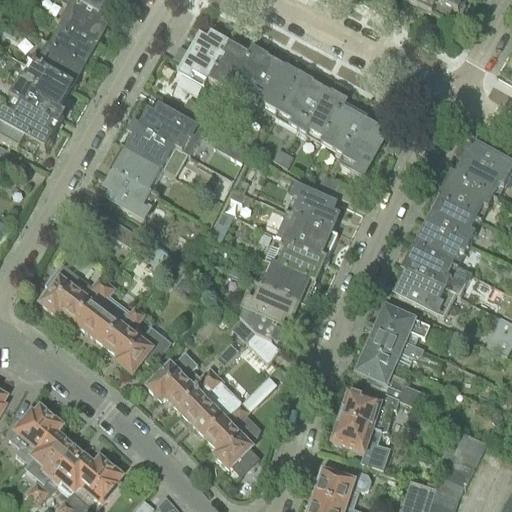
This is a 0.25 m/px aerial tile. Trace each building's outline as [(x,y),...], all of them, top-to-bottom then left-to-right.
[(8,0),(0,0),(0,20),(1,21),(11,2),(8,0)] [(22,0),(19,5),(30,12),(34,4),(26,0),(22,0)] [(62,12),(54,26),(60,29),(98,50),(106,35),(100,32),(104,24),(101,22),(62,0),(59,0),(59,1),(66,5),(62,12)] [(62,0),(101,22),(112,0),(118,0),(120,1),(120,0),(62,0)] [(467,0),(407,0),(404,5),(446,26),(452,15),(458,18),(467,0)] [(10,22),(7,28),(19,35),(22,28),(10,22)] [(19,35),(7,28),(3,36),(15,42),(19,35)] [(61,30),(49,51),(49,52),(85,72),(84,73),(91,77),(104,54),(98,50),(60,29),(61,30)] [(191,85),(203,92),(207,85),(227,49),(212,41),(208,47),(201,43),(179,81),(190,87),(191,85)] [(227,49),(207,85),(208,86),(213,89),(230,98),(232,94),(253,56),(230,43),(227,49)] [(42,48),(29,72),(30,73),(71,96),(84,73),(85,72),(49,52),(49,51),(42,48)] [(244,106),(252,111),(276,69),(253,56),(230,98),(231,98),(233,94),(246,102),(244,106)] [(265,112),(278,119),(299,82),(276,69),(252,111),(262,116),(265,112)] [(23,85),(11,107),(16,110),(20,113),(57,134),(63,124),(58,120),(71,96),(30,73),(23,85)] [(289,132),(298,137),(321,95),(299,82),(278,119),(291,127),(289,132)] [(320,149),(320,150),(344,108),(321,95),(298,137),(307,142),(310,138),(322,145),(320,149)] [(182,114),(188,118),(194,107),(188,103),(182,114)] [(194,107),(188,118),(196,122),(202,111),(194,107)] [(338,169),(339,169),(363,127),(367,121),(344,108),(320,150),(342,162),(338,169)] [(0,144),(16,153),(33,163),(39,153),(45,156),(57,134),(20,113),(16,110),(9,122),(4,119),(0,126),(0,144)] [(149,118),(141,133),(134,130),(182,158),(190,162),(206,133),(185,121),(182,127),(159,114),(155,122),(149,118)] [(363,127),(339,169),(362,183),(382,147),(374,142),(378,136),(363,127)] [(227,139),(234,143),(240,132),(233,128),(227,139)] [(134,130),(121,152),(163,176),(168,167),(177,167),(182,158),(134,130)] [(240,132),(234,143),(242,147),(248,136),(240,132)] [(233,149),(228,160),(232,163),(235,164),(241,167),(247,157),(233,149)] [(511,171),(472,150),(455,183),(492,202),(498,190),(502,193),(511,173),(511,171)] [(0,168),(13,176),(21,163),(0,151),(0,168)] [(108,175),(115,179),(156,203),(156,202),(150,199),(163,176),(121,152),(108,175)] [(260,152),(257,157),(269,163),(271,158),(260,152)] [(273,165),(279,169),(286,158),(279,154),(273,165)] [(286,158),(279,169),(287,173),(294,162),(286,158)] [(115,179),(106,194),(112,198),(107,205),(125,215),(128,217),(146,227),(150,219),(143,215),(151,201),(149,200),(150,199),(115,179)] [(331,184),(324,180),(318,191),(324,195),(331,184)] [(438,203),(437,205),(476,225),(483,212),(487,214),(493,204),(496,205),(496,204),(492,202),(455,183),(451,181),(439,204),(438,203)] [(240,184),(235,195),(242,198),(247,188),(240,184)] [(324,195),(330,198),(349,207),(354,195),(337,187),(331,184),(324,195)] [(295,193),(290,203),(298,207),(292,220),(330,237),(337,221),(332,219),(333,217),(335,211),(317,203),(295,193)] [(233,195),(229,203),(241,208),(244,201),(233,195)] [(260,206),(273,211),(275,205),(263,200),(260,206)] [(437,205),(426,228),(469,250),(475,239),(470,236),(476,225),(437,205)] [(293,222),(283,245),(327,265),(338,240),(330,237),(286,218),(286,219),(293,222)] [(211,241),(222,246),(229,230),(219,225),(211,241)] [(109,240),(132,255),(140,242),(117,228),(109,240)] [(415,251),(414,252),(453,271),(459,258),(464,260),(469,250),(426,228),(414,251),(415,251)] [(271,251),(264,266),(272,269),(316,289),(327,265),(283,245),(278,255),(271,251)] [(407,276),(407,278),(445,297),(451,285),(447,283),(453,271),(414,252),(403,274),(407,276)] [(51,297),(41,310),(56,321),(59,317),(74,330),(98,299),(106,288),(98,282),(91,292),(61,269),(44,291),(51,297)] [(272,269),(261,293),(298,310),(305,313),(316,289),(272,269)] [(229,278),(242,284),(246,276),(233,270),(229,278)] [(445,297),(407,278),(395,300),(415,311),(439,323),(440,321),(438,320),(443,310),(439,308),(445,297)] [(98,299),(105,305),(114,294),(106,288),(98,299)] [(261,293),(252,289),(241,313),(248,316),(242,328),(245,330),(255,341),(256,342),(271,349),(271,348),(275,351),(276,351),(277,351),(278,351),(280,351),(281,350),(282,348),(282,347),(282,345),(281,344),(280,343),(279,343),(277,343),(275,343),(274,343),(276,337),(272,335),(275,328),(281,331),(285,323),(291,326),(298,310),(261,293)] [(98,299),(74,330),(104,352),(130,319),(108,301),(105,305),(98,299)] [(502,319),(511,324),(511,303),(510,302),(502,319)] [(130,319),(104,352),(120,364),(117,369),(132,380),(143,364),(153,371),(171,347),(151,332),(141,344),(132,337),(139,328),(145,321),(134,313),(130,319)] [(384,313),(375,335),(405,348),(413,352),(414,351),(418,341),(424,344),(429,333),(415,327),(403,321),(384,313)] [(511,331),(500,325),(486,351),(498,358),(502,360),(505,362),(511,349),(511,331)] [(375,335),(366,356),(397,370),(411,376),(415,366),(416,366),(436,375),(441,364),(435,361),(413,352),(405,348),(375,335)] [(255,341),(245,350),(267,371),(280,357),(271,349),(256,342),(255,341)] [(230,350),(215,365),(223,373),(238,358),(230,350)] [(367,383),(363,392),(399,407),(415,414),(416,411),(419,412),(424,399),(404,390),(405,387),(392,381),(397,370),(366,356),(356,379),(367,383)] [(165,403),(180,417),(205,392),(217,380),(209,371),(199,381),(193,375),(198,370),(185,357),(149,394),(161,407),(165,403)] [(278,374),(273,381),(286,391),(289,382),(278,374)] [(225,387),(217,380),(205,392),(213,399),(221,390),(225,387)] [(268,383),(248,402),(257,410),(276,391),(268,383)] [(205,392),(180,417),(207,444),(241,410),(221,390),(213,399),(205,392)] [(347,401),(339,426),(381,440),(381,438),(386,438),(388,430),(386,427),(385,427),(388,415),(396,417),(399,407),(363,392),(359,405),(347,401)] [(241,410),(207,444),(221,458),(217,462),(230,475),(251,454),(250,452),(255,447),(259,437),(248,427),(244,428),(242,426),(249,418),(241,410)] [(13,441),(9,445),(19,454),(14,460),(26,471),(30,466),(31,465),(32,464),(58,433),(36,414),(25,426),(23,424),(10,439),(13,441)] [(491,419),(489,423),(491,428),(495,429),(499,428),(501,424),(499,420),(495,418),(491,419)] [(339,426),(331,451),(363,462),(360,470),(382,477),(382,476),(389,456),(377,452),(378,450),(378,449),(381,440),(339,426)] [(26,471),(23,475),(43,492),(48,485),(49,486),(51,483),(73,458),(53,441),(59,434),(58,433),(32,464),(31,465),(30,466),(26,471)] [(466,441),(461,451),(482,462),(488,451),(470,443),(466,441)] [(461,451),(455,461),(476,473),(482,462),(461,451)] [(60,491),(70,500),(92,475),(73,458),(49,486),(58,493),(60,491)] [(455,461),(449,472),(471,483),(476,473),(455,461)] [(70,500),(60,511),(100,511),(111,500),(108,498),(119,485),(98,468),(92,475),(70,500)] [(449,472),(444,483),(465,494),(471,483),(449,472)] [(323,477),(315,503),(343,511),(354,511),(360,496),(362,496),(368,494),(370,488),(367,482),(361,480),(356,483),(345,479),(343,484),(323,477)] [(444,483),(437,496),(459,505),(465,494),(444,483)] [(23,499),(31,506),(41,494),(34,487),(23,499)] [(410,487),(405,501),(432,510),(433,507),(436,496),(410,487)] [(41,494),(31,506),(35,510),(46,498),(41,494)] [(436,496),(433,507),(448,511),(457,511),(459,505),(437,496),(436,496)] [(172,511),(164,503),(163,504),(165,506),(157,511),(172,511)] [(343,511),(315,503),(311,511),(343,511)]
